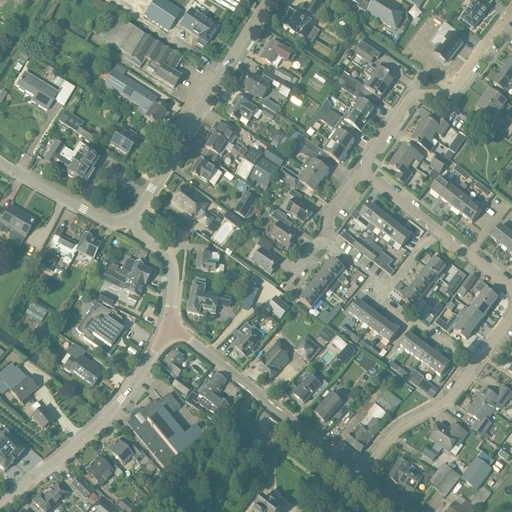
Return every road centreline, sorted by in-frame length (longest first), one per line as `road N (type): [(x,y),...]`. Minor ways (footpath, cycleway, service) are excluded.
road 1 (residential): [(131,224),(268,0)]
road 2 (residential): [(359,477),(190,341),(165,330)]
road 3 (residential): [(13,495),(120,400),(165,330)]
road 4 (residential): [(359,477),(390,434),(440,407),(473,368)]
road 5 (residential): [(131,224),(83,210),(0,163)]
road 6 (residential): [(473,368),(382,302),(390,287)]
road 7 (residential): [(361,172),(409,97),(443,94)]
road 8 (residential): [(165,330),(168,258),(131,224)]
